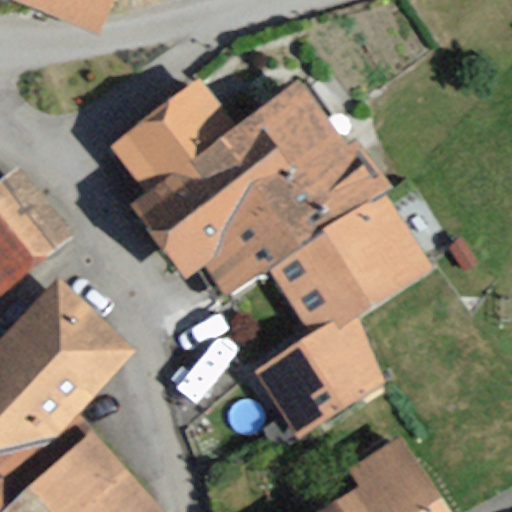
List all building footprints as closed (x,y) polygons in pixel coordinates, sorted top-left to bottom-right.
[(113,0),(38,0),(103,27),(113,0)] [(204,74),(108,145),(143,193),(127,205),(180,277),(203,261),(228,296),(260,269),(371,195),(387,179),(303,66),(234,116),(204,74)] [(12,164),(0,173),(0,278),(66,230),(12,164)] [(421,270),(371,195),(260,269),(306,338),(353,313),(421,270)] [(118,348),(53,283),(0,335),(0,511),(134,511),(44,421),(118,348)] [(390,381),(353,313),(306,338),(256,365),(292,433),(390,381)] [(355,488),(317,511),(453,511),(400,427),(340,464),(355,488)]
